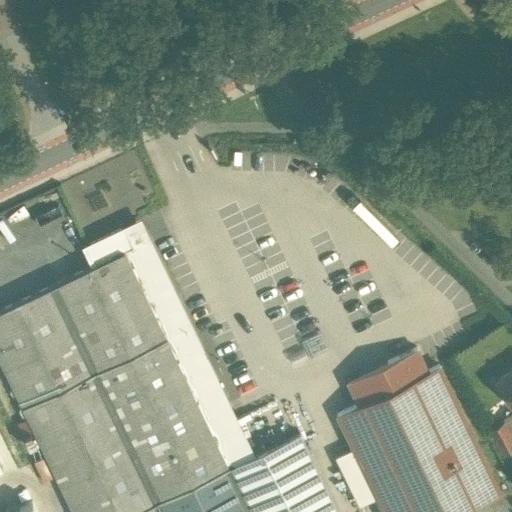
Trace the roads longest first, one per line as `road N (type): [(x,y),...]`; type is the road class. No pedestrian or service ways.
road 1 (residential): [(164,106),(172,123),(192,133),(278,129),(329,140),(360,157),(511,302)]
road 2 (tertiary): [(385,0),(164,106)]
road 3 (residential): [(62,152),(0,12)]
